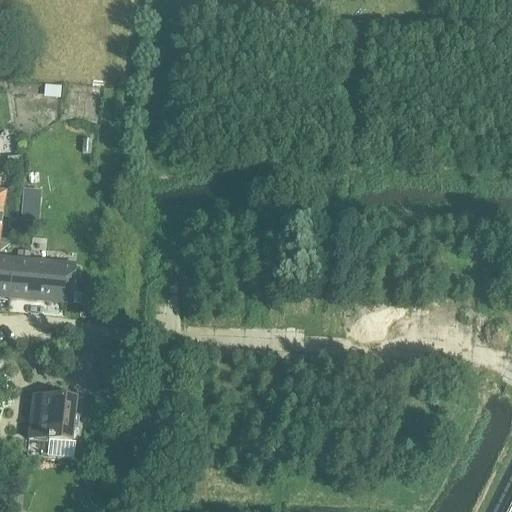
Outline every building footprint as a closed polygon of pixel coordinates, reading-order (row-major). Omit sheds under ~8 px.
[(46,88),(45,97),(58,98),(59,89),(46,88)] [(83,141),(82,154),(91,155),(92,141),(83,141)] [(23,191),(21,222),(38,224),(41,192),(23,191)] [(0,298),(8,299),(12,259),(1,258),(0,258),(0,298)] [(12,259),(8,299),(71,305),(75,266),(12,259)] [(102,354),(97,393),(123,396),(128,357),(102,354)] [(71,446),(73,432),(77,433),(79,420),(74,420),(76,403),(45,399),(34,398),(29,442),(71,446)] [(14,493),(0,492),(0,508),(13,509),(14,493)]
